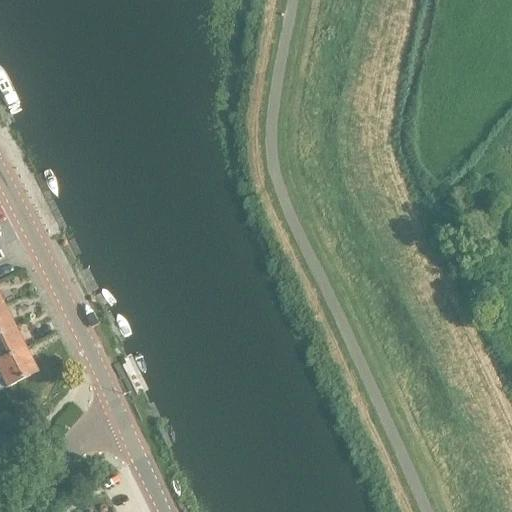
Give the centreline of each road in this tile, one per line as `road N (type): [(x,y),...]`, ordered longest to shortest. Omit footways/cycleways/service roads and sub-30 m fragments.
road 1 (tertiary): [(118,414),(0,177)]
road 2 (residential): [(14,511),(86,425),(118,414)]
